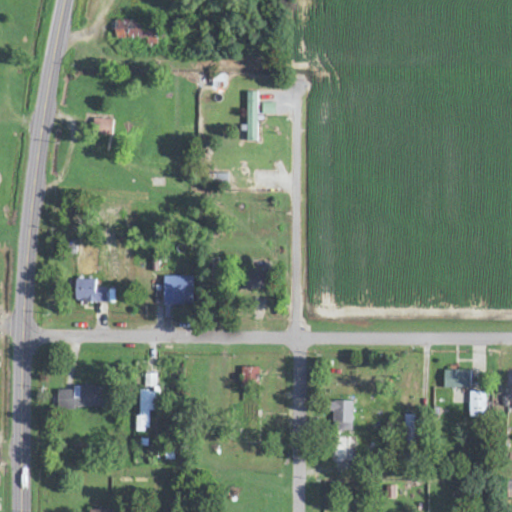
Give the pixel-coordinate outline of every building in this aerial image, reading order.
[(115,39),(147,39),(147,44),(156,44),(155,20),(114,20),(115,39)] [(245,141),(256,141),(257,93),(246,92),(245,141)] [(274,104),(262,104),(262,115),(275,114),(274,104)] [(113,120),(95,119),(94,135),(113,136),(113,120)] [(264,289),(264,271),(242,272),(243,290),(264,289)] [(193,305),(193,277),(163,277),(164,306),(193,305)] [(75,302),(106,303),(107,289),(95,288),(96,281),(75,280),(75,302)] [(259,368),(241,368),(241,385),(258,385),(259,368)] [(470,389),(471,372),(444,371),(444,389),(470,389)] [(73,391),(58,390),(57,408),(103,410),(104,387),(73,387),(73,391)] [(137,432),(149,432),(150,411),(157,412),(157,391),(138,391),(137,432)] [(485,392),(470,392),(469,418),(484,418),(485,392)] [(352,402),(328,402),(328,412),(333,413),(333,431),(352,431),(352,402)] [(414,416),(405,416),(405,443),(415,442),(414,416)]
